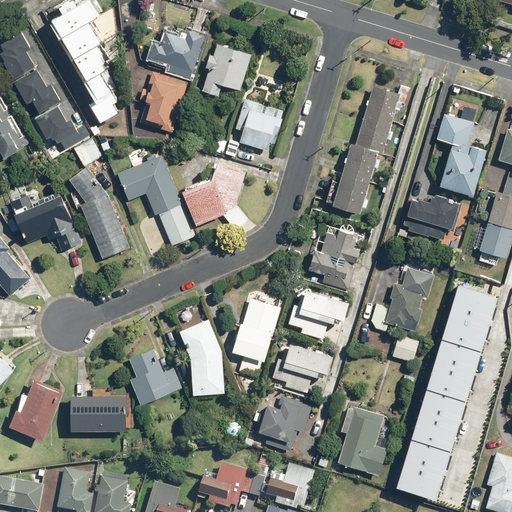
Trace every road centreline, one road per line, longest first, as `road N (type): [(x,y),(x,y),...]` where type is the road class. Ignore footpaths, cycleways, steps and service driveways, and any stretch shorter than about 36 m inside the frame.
road 1 (residential): [(344,15),(270,236),(65,323)]
road 2 (residential): [(511,67),(344,15)]
